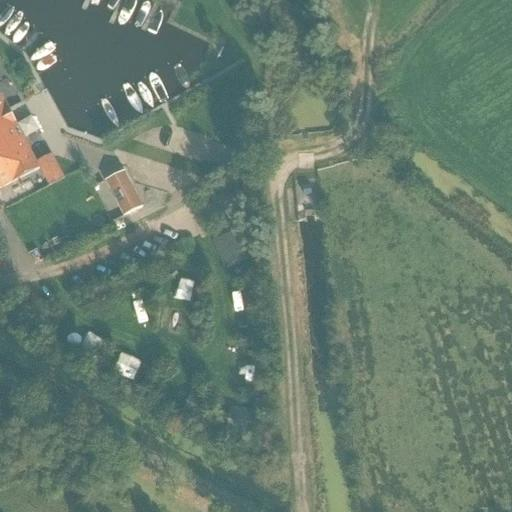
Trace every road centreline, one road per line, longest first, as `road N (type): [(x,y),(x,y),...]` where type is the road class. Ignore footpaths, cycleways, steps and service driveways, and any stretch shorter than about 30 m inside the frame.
road 1 (track): [(301,511),(273,204),(279,174),(350,145),(367,27)]
road 2 (unclassified): [(248,511),(0,376)]
